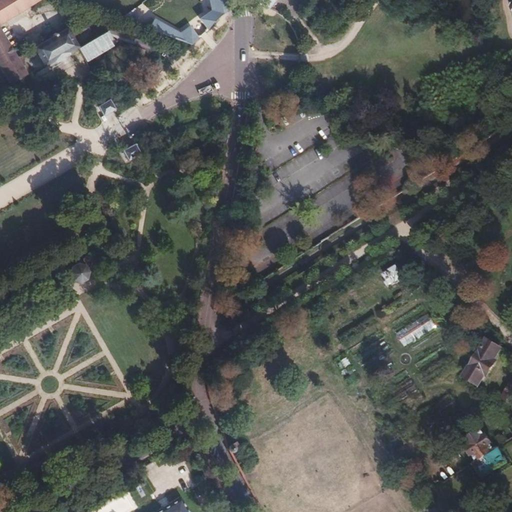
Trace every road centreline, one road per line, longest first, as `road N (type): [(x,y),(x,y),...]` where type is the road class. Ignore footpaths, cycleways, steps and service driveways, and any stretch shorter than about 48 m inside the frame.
road 1 (tertiary): [(197,417),(194,386),(240,105),(239,0)]
road 2 (residential): [(9,511),(88,479),(197,417)]
